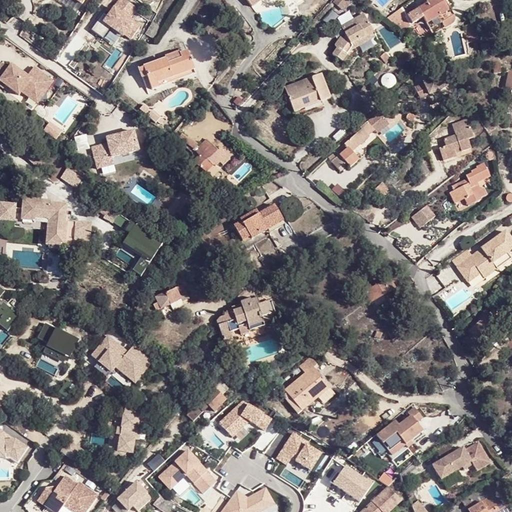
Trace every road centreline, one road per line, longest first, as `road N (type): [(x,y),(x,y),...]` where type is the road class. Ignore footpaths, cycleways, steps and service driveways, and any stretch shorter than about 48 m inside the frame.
road 1 (residential): [(458,394),(465,364),(416,275),(239,133),(220,97)]
road 2 (residential): [(458,394),(386,393),(326,354)]
